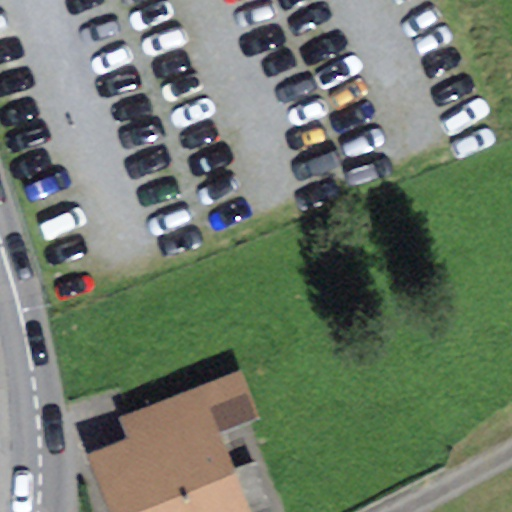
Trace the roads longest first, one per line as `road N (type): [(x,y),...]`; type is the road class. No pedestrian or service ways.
road 1 (secondary): [(36,487),(30,404),(0,259)]
road 2 (residential): [(511,449),(389,511)]
